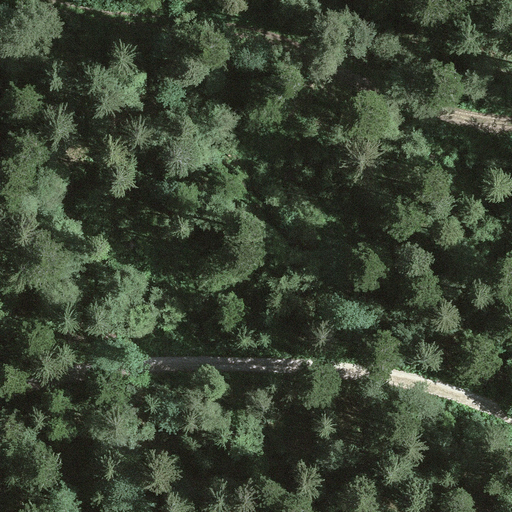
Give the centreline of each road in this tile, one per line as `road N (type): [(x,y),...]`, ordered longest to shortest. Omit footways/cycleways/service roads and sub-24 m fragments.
road 1 (track): [(0,394),(132,369),(328,367),(415,380),(511,417)]
road 2 (track): [(42,0),(188,22),(511,128)]
